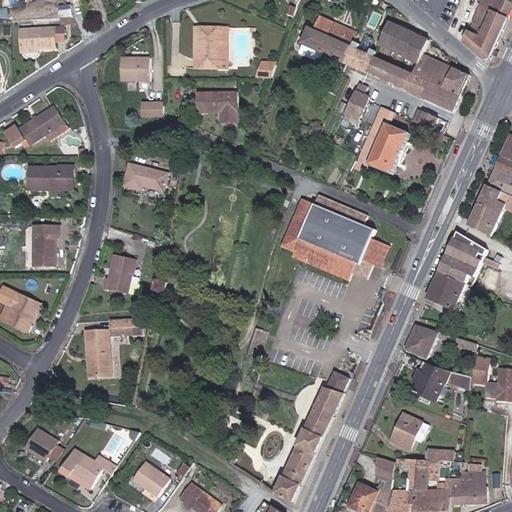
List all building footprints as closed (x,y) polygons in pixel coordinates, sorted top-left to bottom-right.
[(485,9),(470,42),(491,59),(496,58),(511,22),(511,0),(473,0),(472,3),(485,9)] [(62,6),(63,16),(74,15),(72,4),(62,6)] [(285,16),(292,19),(295,10),(288,7),(285,16)] [(417,34),(390,22),(380,44),(379,47),(418,65),(413,75),(430,82),(461,96),(470,76),(423,55),(429,41),(416,35),(417,34)] [(310,31),(303,46),(346,65),(359,35),(335,24),(334,28),(323,23),(318,34),(310,31)] [(202,68),(226,68),(226,27),(201,28),(202,68)] [(23,33),(23,48),(38,48),(38,52),(57,51),(57,44),(65,44),(64,31),(23,33)] [(359,35),(346,65),(368,74),(374,58),(379,47),(380,44),(376,42),(372,51),(370,57),(358,51),(360,46),(364,37),(359,35)] [(362,46),(360,46),(358,51),(370,57),(372,51),(369,50),(373,43),(371,40),(369,39),(366,40),(362,46)] [(38,48),(23,48),(24,56),(38,55),(38,52),(38,48)] [(374,58),(368,74),(423,98),(430,82),(413,75),(374,58)] [(151,82),(151,59),(122,59),(123,82),(144,82),(151,82)] [(271,79),(276,64),(262,63),(258,79),(271,79)] [(430,82),(423,98),(455,112),(461,96),(430,82)] [(346,115),(346,117),(359,123),(369,99),(364,96),(367,89),(359,85),(349,108),(346,115)] [(222,125),(239,125),(239,94),(200,94),(200,114),(222,114),(222,125)] [(163,117),(164,105),(143,104),(143,117),(163,117)] [(346,115),(349,108),(343,105),(340,112),(346,115)] [(31,145),(46,135),(66,122),(55,107),(21,130),(18,126),(7,133),(17,148),(28,141),(31,145)] [(364,149),(361,155),(360,158),(369,162),(394,174),(412,134),(395,126),(399,118),(381,110),(364,149)] [(433,133),(439,120),(427,115),(418,111),(412,124),(433,133)] [(66,122),(46,135),(50,141),(69,128),(66,122)] [(495,171),(511,178),(511,137),(495,171)] [(346,181),(349,183),(357,165),(360,158),(361,155),(358,154),(346,181)] [(360,158),(357,165),(366,169),(369,162),(360,158)] [(123,187),(135,191),(137,186),(162,194),(167,177),(130,165),(123,187)] [(66,179),(73,178),(73,168),(59,167),(59,169),(30,169),(30,191),(54,191),(54,186),(66,186),(66,179)] [(511,213),(511,178),(495,171),(469,226),(492,237),(505,210),(506,206),(511,209),(511,213),(511,214),(511,213)] [(54,191),(73,191),(73,178),(66,179),(66,186),(54,186),(54,191)] [(371,227),(374,219),(374,217),(326,196),(325,198),(321,206),(309,200),(305,211),(290,247),(300,251),(297,257),(353,281),(357,273),(361,263),(365,266),(367,261),(375,264),(383,268),(392,247),(378,241),(379,239),(381,231),(371,227)] [(59,229),(33,229),(33,267),(55,267),(56,240),(59,240),(59,229)] [(453,235),(438,271),(467,284),(483,248),(453,235)] [(107,281),(105,290),(129,295),(135,261),(115,257),(110,281),(107,281)] [(500,295),(503,287),(511,267),(490,259),(479,286),(500,295)] [(361,263),(357,273),(369,278),(375,264),(367,261),(365,266),(361,263)] [(438,271),(426,297),(455,310),(467,284),(438,271)] [(132,292),(139,293),(142,277),(135,276),(132,292)] [(156,280),(153,291),(165,294),(168,282),(156,280)] [(39,305),(2,290),(0,294),(0,304),(5,307),(0,318),(0,322),(27,334),(31,325),(28,323),(33,314),(35,315),(39,305)] [(132,321),(112,322),(112,337),(142,335),(142,326),(132,326),(132,321)] [(441,333),(418,326),(407,350),(429,360),(438,341),(441,333)] [(245,356),(260,360),(261,355),(260,354),(248,351),(250,343),(263,347),(267,333),(253,329),(245,356)] [(92,357),(93,379),(111,377),(109,332),(86,333),(87,358),(92,357)] [(478,345),(441,333),(438,341),(477,354),(478,345)] [(248,351),(260,354),(263,347),(250,343),(248,351)] [(511,401),(511,370),(501,370),(500,386),(487,384),(491,360),(476,358),(473,379),(472,384),(479,384),(487,386),(487,397),(499,398),(499,401),(511,401)] [(439,368),(425,362),(416,382),(421,384),(417,394),(437,403),(446,384),(451,372),(439,368)] [(451,372),(446,384),(450,386),(456,374),(451,372)] [(287,480),(280,496),(297,504),(326,438),(347,395),(345,394),(351,380),(337,373),(330,389),(328,388),(310,432),(309,431),(301,448),(302,448),(288,481),(287,480)] [(472,384),(473,379),(456,374),(454,386),(471,389),(472,384)] [(409,450),(422,423),(404,414),(391,442),(409,450)] [(58,439),(39,427),(27,446),(45,459),(58,439)] [(135,439),(140,432),(131,430),(129,435),(135,439)] [(94,483),(105,466),(97,461),(77,448),(63,470),(71,474),(74,470),(94,483)] [(425,461),(454,463),(454,452),(426,450),(425,461)] [(105,466),(113,472),(118,465),(101,454),(97,461),(105,466)] [(397,463),(378,460),(376,469),(377,477),(394,480),(397,463)] [(393,492),(390,511),(416,511),(419,467),(419,461),(408,460),(406,492),(393,492)] [(170,479),(146,462),(134,480),(158,497),(170,479)] [(184,476),(191,466),(185,462),(179,471),(184,476)] [(466,464),(461,463),(461,490),(455,490),(454,506),(490,505),(490,489),(478,489),(478,473),(485,472),(484,466),(469,466),(469,472),(466,472),(466,464)] [(416,511),(453,511),(454,506),(455,490),(431,491),(430,467),(419,467),(416,511)] [(91,487),(94,483),(74,470),(71,474),(91,487)] [(488,472),(485,472),(478,473),(478,489),(490,489),(488,472)] [(184,501),(190,506),(198,511),(204,511),(206,510),(207,511),(214,511),(220,504),(191,483),(180,498),(184,501)] [(360,511),(390,511),(393,492),(383,488),(380,494),(360,486),(351,508),(360,511)]
